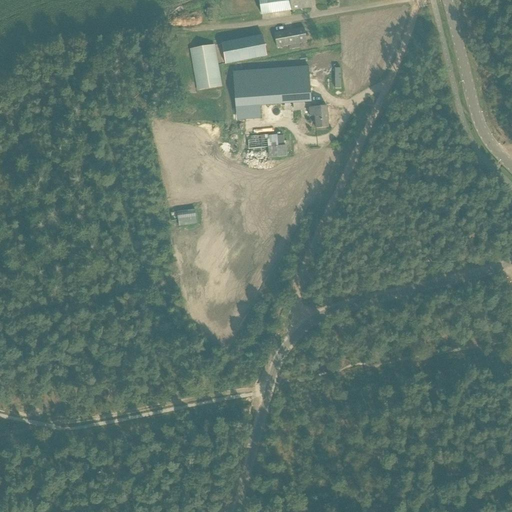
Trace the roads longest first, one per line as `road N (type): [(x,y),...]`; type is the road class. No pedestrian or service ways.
road 1 (tertiary): [(231,511),(287,321),(511,265)]
road 2 (track): [(415,0),(304,260),(287,321)]
road 3 (track): [(0,317),(127,293),(162,400)]
road 4 (unclassified): [(174,32),(410,0)]
road 5 (tertiary): [(511,168),(473,115),(446,0)]
road 6 (track): [(174,32),(99,39),(0,72)]
road 7 (track): [(162,400),(37,427)]
